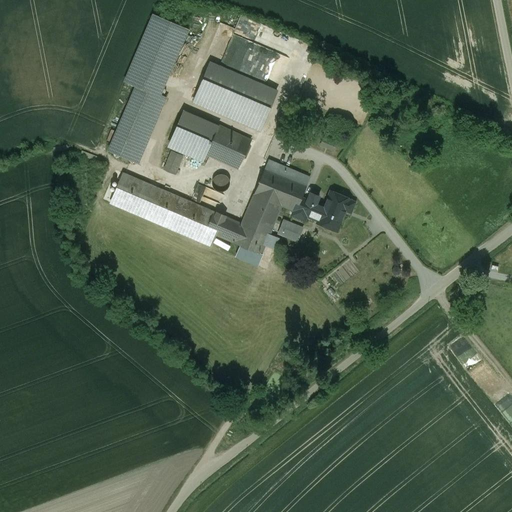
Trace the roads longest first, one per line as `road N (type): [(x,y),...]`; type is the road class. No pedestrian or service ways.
road 1 (unclassified): [(511,229),(194,486),(174,511)]
road 2 (track): [(511,386),(438,291)]
